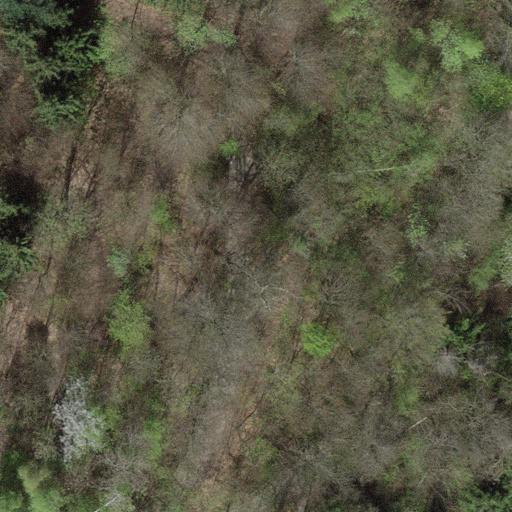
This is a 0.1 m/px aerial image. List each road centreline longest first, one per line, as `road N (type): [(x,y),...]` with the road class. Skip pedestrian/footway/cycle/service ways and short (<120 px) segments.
road 1 (track): [(154,511),(209,430),(229,363),(240,84),(237,61),(220,40)]
road 2 (track): [(511,114),(421,255),(360,408),(309,460),(236,511)]
road 3 (track): [(220,40),(105,0)]
